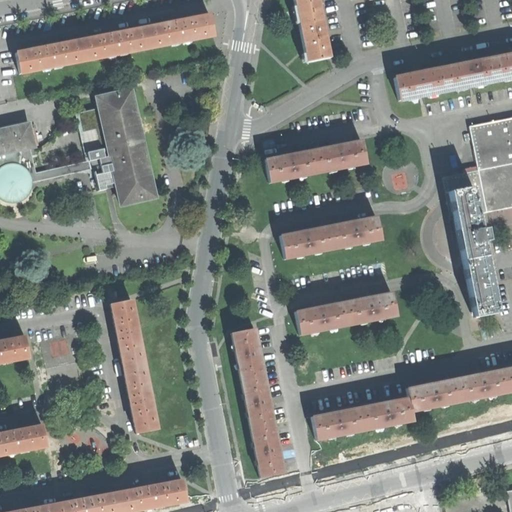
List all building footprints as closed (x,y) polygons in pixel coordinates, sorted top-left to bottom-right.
[(293,0),(306,63),(330,58),(325,34),(318,0),(293,0)] [(21,75),(213,36),(210,16),(177,22),(115,35),(44,49),(17,55),(21,75)] [(490,60),(494,82),(511,78),(511,55),(511,56),(490,60)] [(442,69),(446,91),(494,82),(490,60),(463,65),(442,69)] [(200,77),(208,74),(206,64),(196,66),(200,77)] [(398,101),(446,91),(442,69),(417,74),(394,79),(398,101)] [(107,186),(120,183),(122,195),(119,196),(122,206),(156,198),(153,188),(150,189),(149,181),(152,181),(149,167),(145,167),(143,156),(146,156),(144,145),(141,133),(138,134),(135,123),(138,122),(135,107),(132,108),(130,101),(133,100),(131,90),(97,98),(99,108),(79,113),(84,132),(100,128),(105,149),(88,152),(90,161),(38,173),(31,147),(35,146),(30,124),(5,129),(4,128),(0,128),(0,170),(0,171),(0,192),(2,195),(7,198),(11,199),(15,200),(21,198),(25,196),(28,192),(30,188),(31,183),(91,170),(91,178),(96,177),(100,192),(108,190),(107,186)] [(511,203),(511,118),(469,126),(478,170),(469,172),(476,211),(482,210),(511,203)] [(366,163),(361,141),(337,146),(313,150),(318,172),(366,163)] [(268,182),(318,172),(313,150),(291,154),(264,159),(268,182)] [(477,215),(476,211),(469,172),(443,177),(450,216),(453,215),(473,317),(496,313),(483,242),(487,241),(486,235),(485,228),(480,229),(477,215)] [(477,215),(511,208),(511,203),(482,210),(476,211),(477,215)] [(332,248),(381,239),(376,216),(353,221),(327,226),(332,248)] [(283,258),(332,248),(327,226),(300,231),(279,235),(283,258)] [(369,297),(342,303),(346,325),(395,315),(391,293),(369,297)] [(137,434),(158,430),(132,299),(111,304),(118,336),(129,394),(137,434)] [(298,335),(346,325),(342,303),(319,307),(294,312),(298,335)] [(230,333),(240,382),(262,377),(258,355),(252,328),(230,333)] [(0,363),(29,358),(25,337),(0,341),(0,363)] [(52,342),(54,356),(70,353),(68,339),(52,342)] [(511,367),(501,370),(506,392),(511,390),(511,367)] [(475,375),(454,379),(458,402),(506,392),(501,370),(475,375)] [(266,398),(262,377),(240,382),(249,430),(272,425),(266,398)] [(409,411),(458,402),(454,379),(429,384),(405,389),(407,399),(409,411)] [(376,405),(359,408),(364,430),(411,421),(409,411),(407,399),(376,405)] [(315,440),(364,430),(359,408),(332,414),(311,418),(315,440)] [(275,444),(272,425),(249,430),(259,478),(281,473),(275,444)] [(0,455),(47,446),(42,426),(21,430),(0,433),(0,455)] [(130,511),(186,502),(183,481),(138,489),(87,499),(34,509),(16,511),(130,511)]
